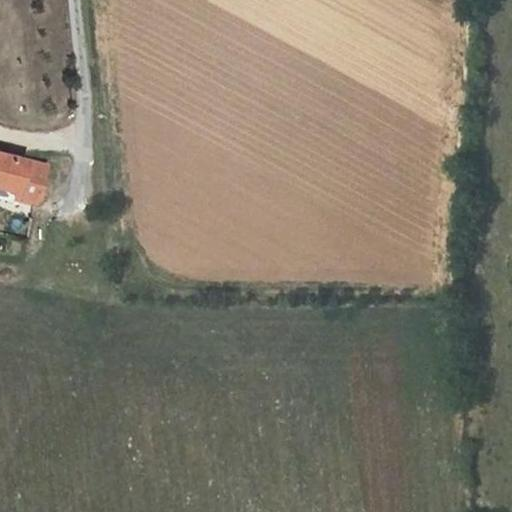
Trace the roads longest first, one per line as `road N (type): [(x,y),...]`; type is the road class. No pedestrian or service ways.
road 1 (track): [(96,0),(116,210),(128,248),(151,276),(183,290),(440,290)]
road 2 (residential): [(74,0),(87,140)]
